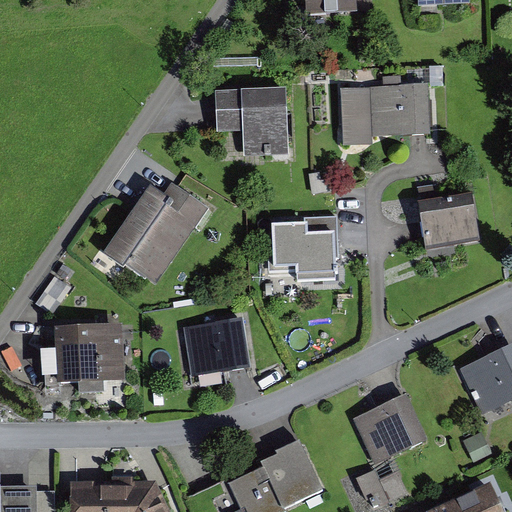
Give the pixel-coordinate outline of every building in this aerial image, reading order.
[(360,0),(304,0),(305,15),(361,12),(360,0)] [(404,85),(404,88),(342,91),(344,135),(373,134),(406,132),(406,137),(431,136),(429,83),(404,85)] [(292,155),(288,91),(217,95),(219,131),(244,129),(246,156),(263,155),(264,160),(269,160),(269,157),(292,155)] [(344,147),(374,145),(373,134),(344,135),(344,147)] [(211,210),(182,190),(171,206),(148,190),(103,256),(121,268),(124,263),(159,287),(211,210)] [(446,198),(418,203),(426,249),(454,245),(455,251),(483,246),(475,198),(447,203),(446,198)] [(339,217),(307,218),(307,226),(271,228),(273,276),(297,275),(297,282),(337,280),(336,259),(341,259),(339,217)] [(57,279),(39,306),(54,316),(72,289),(57,279)] [(219,328),(189,333),(196,375),(226,370),(227,374),(252,370),(244,319),(219,323),(219,328)] [(53,328),(56,385),(78,384),(78,395),(100,394),(99,376),(123,374),(121,330),(85,332),(85,326),(53,328)] [(511,343),(493,353),(495,357),(464,372),(484,413),(511,399),(511,343)] [(386,408),(358,421),(378,462),(405,449),(407,452),(430,441),(408,394),(385,405),(386,408)] [(326,492),(302,440),(276,452),(279,458),(264,466),(265,468),(267,472),(239,485),(251,511),(291,511),(290,509),(326,492)] [(238,511),(251,511),(239,485),(267,472),(265,468),(232,484),(244,510),(238,511)] [(377,473),(360,481),(375,511),(409,495),(397,472),(380,481),(377,473)] [(166,511),(155,486),(75,489),(75,511),(166,511)] [(503,511),(491,487),(451,507),(453,511),(503,511)] [(37,511),(37,488),(0,488),(0,511),(37,511)]
